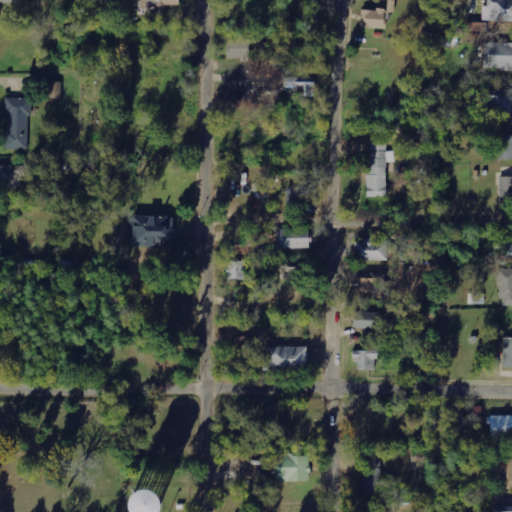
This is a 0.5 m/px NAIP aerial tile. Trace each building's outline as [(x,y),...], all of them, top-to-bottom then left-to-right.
[(395,1),(387,0),(387,12),(394,13),(395,1)] [(482,6),(482,21),(511,21),(511,0),(486,0),(486,6),(482,6)] [(360,28),(385,29),(386,10),(361,9),(360,28)] [(484,24),(463,23),(463,31),(484,32),(484,24)] [(250,60),(251,39),(227,39),(227,59),(250,60)] [(511,69),(511,43),(485,43),(484,69),(511,69)] [(316,78),(285,78),(285,97),(316,97),(316,78)] [(256,99),(255,80),(228,80),(228,99),(256,99)] [(62,82),(47,83),(47,99),(62,99),(62,82)] [(487,115),(511,114),(511,89),(486,90),(487,115)] [(30,149),(29,98),(6,99),(6,150),(30,149)] [(511,135),(498,136),(499,160),(511,159),(511,135)] [(386,139),(368,139),(369,197),(387,197),(386,139)] [(0,189),(22,191),(22,177),(28,177),(28,167),(0,165),(0,189)] [(500,201),(511,201),(511,194),(511,170),(499,171),(500,201)] [(316,206),(316,187),(289,187),(290,207),(316,206)] [(130,246),(172,246),(172,217),(130,217),(130,246)] [(309,248),(309,229),(278,230),(279,249),(309,248)] [(511,256),(511,237),(494,237),(494,257),(511,256)] [(387,240),(354,241),(355,262),(387,261),(387,240)] [(245,261),(228,262),(228,281),(246,280),(245,261)] [(511,269),(499,269),(499,306),(511,306),(511,269)] [(357,284),(366,284),(366,293),(386,292),(385,272),(356,273),(357,284)] [(352,328),(390,329),(390,314),(353,312),(352,328)] [(236,350),(253,351),(253,337),(236,337),(236,350)] [(511,338),(504,338),(503,368),(511,368),(511,338)] [(306,368),(306,347),(267,347),(267,368),(306,368)] [(352,351),(352,361),(357,361),(357,371),(375,370),(374,360),(381,360),(381,350),(352,351)] [(511,436),(511,415),(490,416),(490,437),(511,436)] [(308,456),(275,456),(275,482),(309,482),(308,456)] [(511,459),(497,460),(499,489),(511,488),(511,459)] [(381,462),(361,462),(362,495),(382,494),(381,462)] [(145,511),(145,494),(113,495),(112,511),(145,511)]
